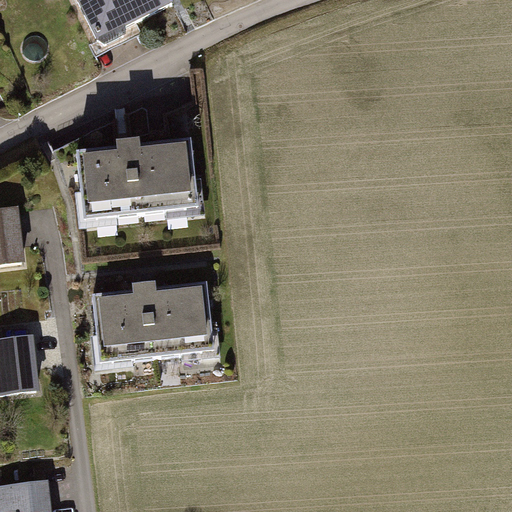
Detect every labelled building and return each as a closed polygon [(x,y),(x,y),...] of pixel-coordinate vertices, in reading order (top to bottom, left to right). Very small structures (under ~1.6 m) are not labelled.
[(113,35),(172,7),(168,0),(62,0),(85,48),(91,62),(119,49),(113,35)] [(115,149),(73,154),(81,222),(195,209),(188,141),(135,147),(135,145),(115,147),(115,149)] [(12,211),(0,211),(0,265),(18,263),(12,211)] [(131,293),(89,297),(97,366),(211,353),(203,285),(151,291),(150,288),(131,290),(131,293)] [(27,339),(0,341),(0,395),(33,392),(27,339)] [(45,511),(42,484),(0,488),(0,511),(45,511)]
